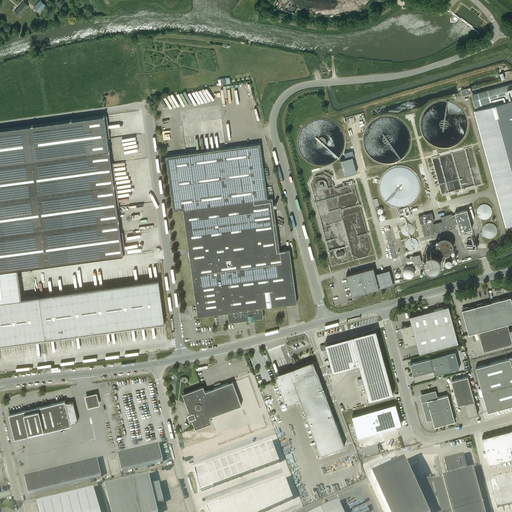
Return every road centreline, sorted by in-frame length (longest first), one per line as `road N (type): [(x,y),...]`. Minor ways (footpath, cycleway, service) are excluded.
road 1 (unclassified): [(324,321),(276,137),(276,108),(298,87),(430,66),(484,47),(496,33)]
road 2 (unclassified): [(182,359),(147,105)]
road 3 (unclassified): [(511,418),(422,438),(382,305)]
road 4 (unknown): [(253,341),(310,490)]
road 5 (unclassified): [(0,383),(155,364)]
road 6 (unclassified): [(192,511),(155,364)]
road 7 (unclassified): [(182,359),(324,321)]
road 8 (unknown): [(392,225),(396,215),(434,204),(413,123)]
road 9 (unknown): [(494,190),(502,236),(493,247),(479,243),(469,197)]
